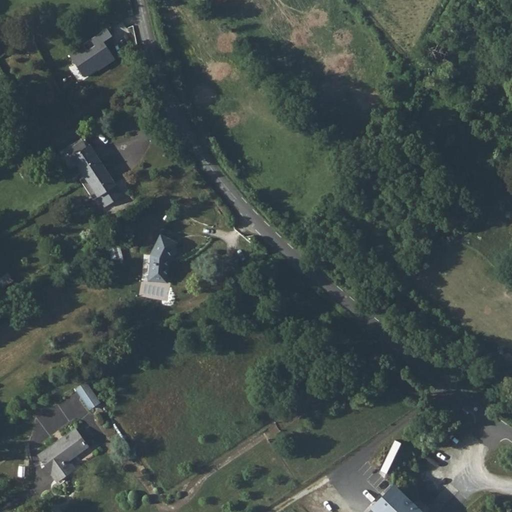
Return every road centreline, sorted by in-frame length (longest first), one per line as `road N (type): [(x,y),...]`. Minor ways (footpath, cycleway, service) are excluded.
road 1 (unclassified): [(451,389),(247,213),(183,126),(139,0)]
road 2 (track): [(294,258),(346,198),(391,179),(437,70),(446,0)]
road 3 (residential): [(328,476),(451,389)]
